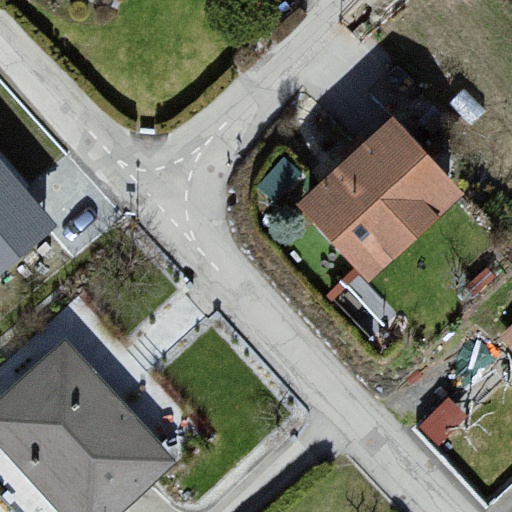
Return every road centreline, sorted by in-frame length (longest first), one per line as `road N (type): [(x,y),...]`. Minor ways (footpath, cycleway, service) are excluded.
road 1 (residential): [(166,204),(444,511)]
road 2 (residential): [(367,0),(166,204)]
road 3 (residential): [(0,22),(166,204)]
